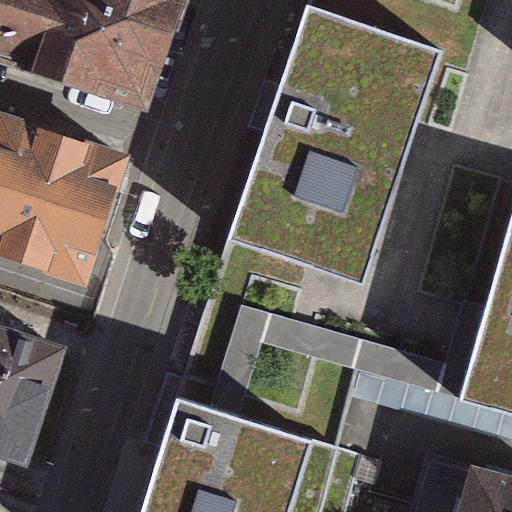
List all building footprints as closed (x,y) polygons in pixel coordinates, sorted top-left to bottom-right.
[(145,90),(175,0),(0,0),(0,54),(129,96),(145,90)] [(511,0),(311,0),(306,14),(226,241),(171,397),(130,511),(321,511),(364,375),(456,400),(511,415),(511,0)] [(0,255),(83,282),(123,159),(0,120),(0,255)] [(0,451),(22,459),(59,350),(0,331),(0,451)] [(511,511),(511,479),(423,454),(406,511),(511,511)]
